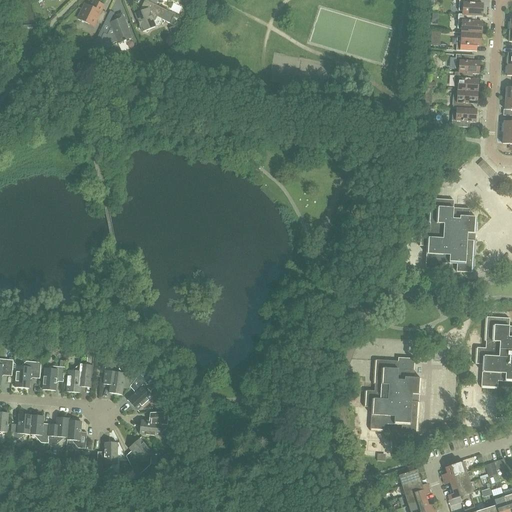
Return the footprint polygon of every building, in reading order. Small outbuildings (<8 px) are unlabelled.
[(157,17),(171,24),(175,15),(155,5),(148,1),(145,0),(139,12),(135,14),(140,26),(138,29),(142,30),(143,32),(145,32),(148,33),(149,30),(156,27),(153,22),(155,21),(157,17)] [(458,15),(483,17),(483,4),(475,4),(475,0),(459,0),(459,11),(462,11),(462,15),(458,15)] [(107,13),(101,11),(104,6),(94,1),(92,4),(91,3),(89,4),(88,6),(85,5),(78,19),(93,27),(96,21),(101,24),(107,13)] [(110,23),(105,21),(90,52),(98,54),(104,43),(108,45),(108,43),(111,44),(117,41),(118,43),(131,38),(127,28),(129,27),(126,20),(125,21),(122,14),(115,17),(117,21),(110,23)] [(461,29),(461,33),(481,35),(482,22),(474,22),(474,16),(483,17),(458,15),(457,29),(461,29)] [(481,47),(481,35),(461,33),(461,37),(457,37),(456,51),(472,52),(472,46),(481,47)] [(152,60),(148,50),(144,52),(148,62),(152,60)] [(456,55),(455,63),(455,69),(459,69),(459,73),(455,73),(479,75),(480,62),(472,62),(472,56),(456,55)] [(455,73),(454,82),(454,87),(458,87),(457,91),(478,92),(479,80),(470,80),(471,74),(479,75),(455,73)] [(478,92),(457,91),(457,95),(453,95),(452,109),(477,110),(468,110),(469,104),(477,105),(478,92)] [(476,123),(477,110),(452,109),(456,109),(456,113),(452,113),(451,127),(467,128),(468,122),(476,123)] [(511,122),(504,122),(503,133),(511,133),(511,122)] [(511,133),(503,133),(502,144),(511,144),(511,133)] [(494,171),(488,177),(496,184),(501,179),(494,171)] [(473,273),(475,241),(476,218),(469,218),(470,210),(453,209),(454,201),(430,199),(428,223),(430,224),(430,231),(420,230),(419,246),(427,247),(425,270),(442,271),(443,263),(457,264),(457,272),(473,273)] [(475,364),(483,365),(481,388),(497,389),(498,381),(511,382),(511,326),(509,327),(510,319),(486,317),(484,342),(486,342),(485,349),(476,348),(475,364)] [(84,381),(92,382),(94,355),(88,354),(87,367),(78,366),(72,371),(69,371),(67,392),(81,394),(82,383),(84,381)] [(119,369),(114,368),(115,359),(106,358),(104,380),(109,380),(111,383),(109,393),(122,395),(125,374),(122,373),(119,369)] [(398,358),(398,362),(375,360),(373,385),(375,385),(374,392),(365,391),(364,407),(372,408),(370,431),(387,432),(388,425),(402,425),(402,433),(418,434),(420,402),(418,402),(418,395),(420,395),(421,379),(414,379),(414,371),(414,359),(398,358)] [(0,386),(1,387),(1,378),(2,376),(4,374),(12,375),(14,361),(0,359),(0,386)] [(17,366),(15,388),(29,389),(30,378),(32,377),(40,377),(42,363),(27,362),(21,367),(17,366)] [(45,369),(43,390),(56,391),(57,382),(59,380),(64,380),(65,368),(51,367),(48,369),(45,369)] [(160,383),(155,376),(143,370),(140,374),(131,385),(136,391),(136,393),(128,401),(137,411),(153,397),(151,394),(151,390),(160,383)] [(169,399),(160,407),(164,413),(169,412),(176,412),(172,405),(169,399)] [(0,435),(2,433),(7,433),(9,414),(0,412),(0,435)] [(164,413),(155,413),(154,420),(152,422),(141,421),(140,435),(161,437),(161,433),(167,429),(169,412),(164,413)] [(30,435),(32,416),(19,415),(18,425),(12,425),(10,441),(19,441),(26,435),(30,435)] [(44,417),(32,416),(30,435),(34,436),(41,443),(49,444),(49,440),(50,428),(43,427),(44,417)] [(63,438),(67,439),(68,439),(69,421),(70,421),(70,419),(57,418),(56,426),(50,425),(50,428),(49,440),(49,444),(56,444),(60,441),(63,438)] [(82,422),(70,421),(69,421),(68,439),(67,439),(67,441),(71,441),(78,448),(86,449),(87,433),(81,432),(82,422)] [(443,435),(453,436),(454,424),(444,423),(443,435)] [(129,448),(132,451),(136,457),(136,459),(130,464),(137,478),(151,465),(151,457),(154,455),(140,439),(129,448)] [(103,455),(98,455),(96,472),(106,472),(114,465),(117,465),(118,443),(105,443),(105,453),(103,455)] [(442,476),(443,480),(467,473),(464,462),(448,467),(450,473),(442,476)] [(494,463),(489,465),(489,467),(491,475),(497,473),(494,463)] [(402,486),(417,482),(420,481),(417,470),(414,471),(412,466),(407,468),(409,473),(399,476),(402,486)] [(470,483),(467,473),(443,480),(445,485),(453,482),(455,488),(470,483)] [(420,481),(417,482),(402,486),(405,496),(429,489),(427,484),(422,486),(420,481)] [(470,483),(455,488),(456,493),(448,496),(450,501),(473,493),(470,483)] [(429,489),(405,496),(408,506),(424,502),(427,501),(425,495),(430,494),(429,489)] [(492,494),(496,506),(498,511),(509,511),(504,497),(502,491),(492,494)] [(427,501),(424,502),(408,506),(410,511),(425,511),(435,509),(434,504),(428,506),(427,501)]
